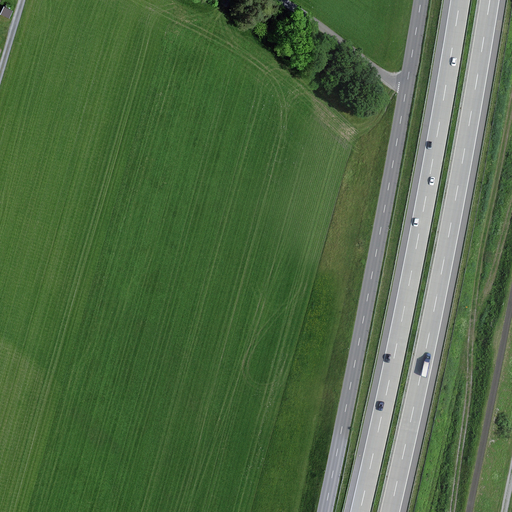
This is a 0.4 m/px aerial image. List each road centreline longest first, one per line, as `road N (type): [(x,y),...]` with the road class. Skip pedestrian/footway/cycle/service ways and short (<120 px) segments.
road 1 (motorway): [(389,511),(489,0)]
road 2 (motorway): [(459,0),(359,511)]
road 3 (unclassified): [(423,0),(328,511)]
road 4 (unknown): [(511,114),(482,263),(453,511)]
road 5 (track): [(511,302),(469,511)]
